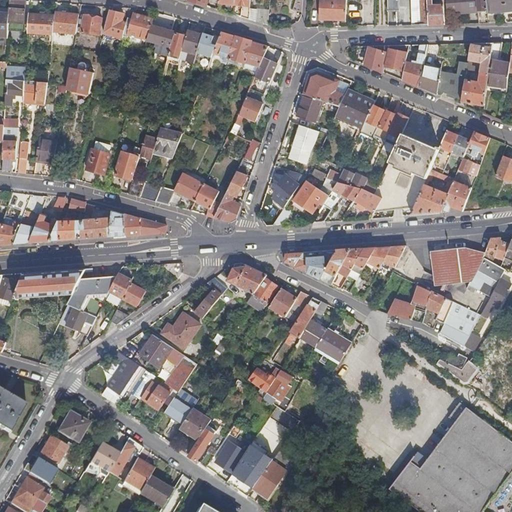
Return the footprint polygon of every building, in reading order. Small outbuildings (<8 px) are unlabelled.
[(0,0),(0,33),(0,37),(10,37),(10,30),(11,12),(2,11),(2,0),(0,0)] [(22,4),(26,5),(26,0),(11,0),(11,7),(22,8),(22,4)] [(235,0),(235,5),(243,6),(242,17),(249,19),(250,9),(251,0),(235,0)] [(296,0),(293,10),(302,12),(303,0),(296,0)] [(320,0),(320,19),(336,20),(346,20),(346,0),(320,0)] [(387,0),(388,10),(399,10),(398,0),(387,0)] [(420,0),(411,0),(412,25),(422,25),(420,0)] [(420,0),(422,25),(429,24),(428,0),(429,0),(420,0)] [(446,24),(443,0),(441,0),(441,5),(434,6),(433,0),(429,0),(428,0),(429,24),(437,24),(446,24)] [(446,0),(447,13),(463,11),(461,0),(446,0)] [(461,0),(463,11),(478,11),(478,10),(476,0),(461,0)] [(476,0),(478,10),(487,9),(486,0),(476,0)] [(486,0),(487,9),(487,13),(507,11),(506,0),(486,0)] [(27,5),(26,5),(22,4),(22,8),(11,7),(11,12),(10,30),(26,31),(27,5)] [(257,22),(257,10),(250,9),(249,19),(257,22)] [(124,14),(110,10),(105,32),(124,37),(124,36),(128,23),(122,21),(124,14)] [(270,11),(257,10),(257,22),(260,23),(269,25),(270,11)] [(80,14),(56,12),(56,15),(54,31),(77,33),(80,14)] [(30,14),(29,32),(54,34),(54,31),(56,15),(30,14)] [(95,16),(85,15),(83,31),(100,34),(103,17),(102,15),(97,14),(95,16)] [(128,23),(124,36),(128,37),(129,34),(148,39),(152,26),(153,18),(135,14),(134,19),(129,17),(128,23)] [(397,23),(397,15),(389,15),(389,23),(397,23)] [(155,46),(162,48),(164,43),(172,46),(176,32),(152,26),(148,39),(156,41),(155,46)] [(179,31),(176,30),(176,32),(172,46),(170,51),(170,53),(181,56),(187,35),(179,33),(179,31)] [(181,56),(180,59),(194,63),(203,35),(188,31),(187,35),(181,56)] [(217,45),(214,53),(260,67),(264,57),(269,46),(260,43),(246,39),(229,34),(222,31),(217,45)] [(217,45),(214,44),(212,43),(214,36),(204,32),(203,35),(194,63),(208,67),(212,56),(214,53),(217,45)] [(472,44),(469,60),(482,63),(481,73),(489,74),(493,43),(483,43),(472,44)] [(498,86),(507,88),(508,82),(510,63),(499,62),(502,43),(493,43),(489,74),(487,85),(498,86)] [(420,45),(418,61),(417,64),(409,62),(409,60),(410,53),(408,52),(408,53),(404,70),(402,80),(409,82),(420,87),(425,63),(428,44),(420,45)] [(385,53),(370,48),(366,65),(372,68),(381,71),(385,53)] [(404,70),(408,53),(389,49),(385,66),(394,68),(404,70)] [(170,53),(167,62),(178,65),(180,59),(181,56),(170,53)] [(214,53),(212,56),(258,70),(260,67),(214,53)] [(269,83),(278,63),(264,57),(260,67),(258,70),(255,77),(269,83)] [(467,71),(481,73),(482,63),(469,60),(468,63),(467,71)] [(438,90),(462,100),(466,74),(467,71),(468,63),(460,62),(458,74),(441,71),(441,69),(428,66),(428,64),(425,63),(420,87),(437,94),(438,90)] [(27,68),(8,67),(8,68),(8,79),(26,80),(27,68)] [(94,72),(71,67),(68,84),(67,89),(73,90),(73,92),(87,95),(87,93),(90,94),(94,72)] [(347,91),(349,85),(330,77),(317,72),(311,75),(308,82),(304,94),(323,100),(340,106),(347,91)] [(489,74),(481,73),(479,82),(469,80),(470,74),(466,74),(462,100),(462,102),(472,104),(484,106),(487,85),(489,74)] [(7,93),(6,106),(13,106),(14,95),(25,95),(26,80),(8,79),(7,84),(10,84),(10,93),(7,93)] [(49,82),(26,80),(25,95),(24,101),(36,102),(36,103),(46,104),(49,82)] [(98,87),(97,93),(109,95),(111,89),(98,87)] [(340,106),(334,120),(350,126),(363,98),(355,95),(347,91),(340,106)] [(316,122),(323,100),(304,94),(301,105),(297,116),(316,122)] [(241,126),(245,117),(256,121),(259,113),(263,104),(247,97),(239,114),(235,123),(235,124),(240,126),(241,126)] [(350,126),(362,131),(374,105),(374,104),(368,101),(363,98),(350,126)] [(259,113),(267,116),(272,107),(264,103),(263,104),(259,113)] [(362,131),(361,133),(373,138),(374,135),(386,111),(380,108),(374,105),(362,131)] [(388,135),(397,116),(391,113),(386,111),(374,135),(386,141),(388,135)] [(268,117),(267,116),(259,113),(256,121),(253,127),(256,129),(255,131),(261,134),(268,117)] [(404,116),(399,113),(397,116),(388,135),(399,141),(403,133),(410,119),(404,116)] [(19,128),(19,120),(5,119),(5,125),(5,127),(19,128)] [(240,126),(235,124),(234,125),(231,132),(237,135),(240,126)] [(318,131),(299,125),(294,140),(292,147),(290,153),(301,157),(299,163),(309,166),(313,154),(320,132),(318,131)] [(135,146),(143,148),(146,135),(148,128),(140,126),(135,146)] [(18,159),(19,128),(5,127),(5,140),(4,159),(11,159),(9,171),(17,172),(18,159)] [(182,134),(161,128),(158,138),(153,154),(154,154),(155,151),(173,155),(172,158),(173,159),(182,134)] [(453,133),(448,131),(441,147),(452,152),(459,135),(453,133)] [(468,147),(471,149),(474,149),(471,155),(479,159),(480,156),(477,155),(479,152),(485,154),(491,138),(483,134),(474,131),(471,140),(468,147)] [(244,158),(251,161),(259,142),(253,140),(255,135),(251,133),(248,140),(252,142),(244,158)] [(399,141),(377,188),(374,194),(382,199),(375,212),(374,213),(395,210),(415,208),(431,170),(437,156),(441,147),(437,146),(437,148),(420,141),(403,133),(399,141)] [(153,154),(158,138),(146,135),(143,148),(141,153),(152,157),(153,154)] [(373,139),(384,144),(386,141),(374,135),(373,138),(373,139)] [(452,152),(449,159),(453,161),(456,154),(464,157),(468,147),(471,140),(464,138),(459,135),(452,152)] [(41,138),(37,161),(54,164),(58,141),(41,138)] [(30,141),(21,141),(20,172),(26,173),(27,159),(28,159),(30,141)] [(95,149),(93,149),(87,170),(105,175),(111,154),(109,153),(112,145),(97,141),(95,149)] [(143,148),(135,146),(134,150),(135,152),(132,154),(123,151),(116,174),(133,180),(133,179),(141,153),(143,148)] [(301,157),(290,153),(288,159),(299,163),(301,157)] [(431,170),(439,173),(442,167),(438,165),(441,157),(437,156),(431,170)] [(503,156),(496,175),(503,178),(510,181),(511,175),(511,159),(510,159),(503,156)] [(255,163),(251,161),(244,158),(237,171),(248,175),(251,176),(255,163)] [(473,162),(467,159),(464,158),(459,169),(464,172),(468,173),(473,162)] [(77,180),(80,167),(72,165),(69,179),(77,180)] [(323,181),(326,174),(316,169),(312,176),(323,181)] [(277,184),(272,198),(284,208),(286,206),(307,175),(291,170),(288,173),(286,172),(279,182),(277,184)] [(341,175),(330,170),(326,179),(338,182),(341,175)] [(355,175),(344,170),(341,175),(338,182),(348,185),(350,185),(355,175)] [(455,179),(439,173),(431,170),(415,208),(412,215),(430,214),(442,213),(443,210),(455,179)] [(235,197),(237,198),(248,175),(237,171),(227,193),(235,197)] [(162,186),(162,187),(156,202),(169,205),(175,191),(196,202),(205,183),(183,172),(175,190),(162,186)] [(363,189),(366,183),(368,179),(356,173),(355,175),(350,185),(362,189),(363,189)] [(455,209),(463,211),(472,188),(457,183),(458,179),(456,178),(455,179),(443,210),(449,212),(451,207),(455,209)] [(133,180),(129,194),(134,195),(141,197),(145,183),(133,179),(133,180)] [(326,179),(323,186),(332,192),(333,189),(338,182),(326,179)] [(329,196),(320,190),(308,182),(295,200),(304,206),(313,212),(316,209),(319,211),(324,204),(329,196)] [(338,182),(333,189),(341,194),(348,185),(338,182)] [(162,187),(145,183),(141,197),(148,199),(156,202),(162,187)] [(220,191),(205,183),(196,202),(209,209),(208,216),(215,217),(221,204),(215,201),(220,191)] [(348,185),(341,194),(348,198),(354,201),(362,189),(350,185),(348,185)] [(332,192),(323,186),(320,190),(329,196),(332,192)] [(341,194),(333,189),(332,192),(329,196),(324,204),(332,210),(341,194)] [(362,189),(354,201),(354,202),(356,203),(357,201),(365,206),(375,212),(382,199),(374,194),(363,189),(362,189)] [(233,201),(235,197),(227,193),(221,204),(215,217),(230,222),(233,220),(237,218),(241,205),(233,201)] [(49,195),(47,201),(66,204),(69,197),(49,195)] [(69,197),(66,204),(66,206),(86,211),(87,203),(72,199),(73,198),(69,197)] [(86,211),(85,213),(94,212),(95,205),(87,203),(86,211)] [(292,211),(286,206),(284,208),(273,225),(284,225),(292,211)] [(127,235),(126,214),(113,210),(112,216),(111,236),(118,236),(127,235)] [(31,226),(21,224),(20,223),(13,243),(22,243),(31,242),(42,214),(37,213),(31,226)] [(42,214),(31,242),(41,241),(51,241),(60,220),(54,218),(51,224),(48,222),(48,220),(47,219),(48,216),(42,214)] [(167,225),(137,217),(126,214),(127,235),(143,234),(166,233),(167,225)] [(112,216),(84,219),(80,239),(98,237),(111,236),(112,216)] [(65,220),(60,220),(51,241),(65,240),(80,239),(84,219),(83,220),(72,220),(72,218),(65,218),(65,220)] [(13,243),(20,223),(17,223),(16,225),(14,224),(13,227),(3,224),(0,232),(0,244),(4,244),(13,243)] [(493,262),(495,256),(501,240),(502,237),(497,238),(492,238),(486,254),(484,257),(493,262)] [(505,258),(510,243),(501,240),(495,256),(501,259),(499,265),(501,267),(505,258)] [(390,265),(396,267),(406,246),(391,247),(382,265),(388,269),(390,265)] [(376,248),(368,262),(380,268),(382,265),(391,247),(383,247),(376,248)] [(351,293),(359,278),(366,266),(368,262),(376,248),(364,249),(353,268),(350,273),(342,289),(351,293)] [(436,287),(470,283),(484,257),(486,254),(466,248),(432,253),(436,287)] [(327,281),(333,284),(352,249),(344,250),(337,251),(323,279),(327,281)] [(337,286),(342,289),(350,273),(348,272),(351,267),(353,268),(364,249),(359,249),(352,249),(333,284),(337,286)] [(310,270),(310,273),(319,277),(323,279),(337,251),(322,252),(304,253),(296,266),(298,267),(297,268),(310,270)] [(286,261),(296,266),(304,253),(295,254),(287,254),(286,261)] [(484,257),(470,283),(467,289),(474,293),(476,289),(491,297),(501,278),(506,269),(501,267),(499,265),(493,262),(484,257)] [(511,261),(505,258),(501,267),(506,269),(510,271),(511,266),(511,261)] [(182,261),(166,262),(164,265),(181,277),(187,273),(182,261)] [(380,268),(368,262),(366,266),(378,272),(380,268)] [(229,280),(255,293),(266,277),(268,275),(254,268),(243,263),(236,264),(229,280)] [(73,294),(80,278),(85,268),(60,270),(24,272),(15,298),(73,294)] [(378,272),(372,284),(379,287),(387,272),(380,268),(378,272)] [(131,282),(132,279),(119,273),(118,276),(107,297),(119,304),(123,297),(131,282)] [(68,304),(74,306),(97,316),(107,297),(118,276),(80,278),(73,294),(68,304)] [(0,296),(12,300),(19,281),(3,277),(0,285),(0,296)] [(213,286),(216,289),(196,312),(204,319),(212,309),(228,288),(219,279),(216,277),(211,283),(213,286)] [(255,293),(249,301),(263,311),(280,287),(266,277),(255,293)] [(364,280),(359,278),(351,293),(356,296),(364,280)] [(491,297),(482,314),(488,317),(494,306),(499,308),(511,284),(501,278),(491,297)] [(123,297),(138,305),(146,290),(131,282),(123,297)] [(420,286),(416,303),(417,303),(416,309),(427,313),(428,307),(441,313),(438,319),(446,323),(441,333),(442,334),(464,347),(472,333),(482,315),(433,291),(433,292),(420,286)] [(271,306),(287,316),(288,315),(295,320),(310,295),(302,291),(298,298),(282,288),(271,306)] [(0,303),(10,306),(12,300),(0,296),(0,303)] [(298,335),(302,337),(312,320),(316,312),(322,301),(318,299),(314,297),(286,341),(291,344),(298,335)] [(394,303),(416,309),(417,303),(416,303),(396,298),(394,303)] [(322,301),(316,312),(323,315),(329,304),(322,301)] [(394,303),(389,314),(412,320),(416,309),(394,303)] [(74,306),(67,324),(81,330),(85,322),(92,325),(97,316),(74,306)] [(129,315),(117,309),(111,321),(117,324),(129,315)] [(185,313),(176,326),(193,337),(202,324),(185,313)] [(312,320),(302,337),(317,347),(328,330),(312,320)] [(193,337),(176,326),(175,327),(170,323),(164,332),(186,347),(193,337)] [(317,347),(341,361),(353,342),(329,328),(328,330),(317,347)] [(474,353),(482,338),(472,333),(464,347),(474,353)] [(143,352),(162,365),(174,347),(155,334),(143,352)] [(226,345),(223,342),(211,359),(216,362),(226,345)] [(174,347),(162,365),(174,373),(186,355),(174,347)] [(511,348),(479,392),(500,407),(511,391),(511,348)] [(109,386),(124,396),(143,367),(129,357),(118,349),(113,353),(126,361),(109,386)] [(447,361),(462,368),(468,357),(460,353),(458,358),(450,354),(447,361)] [(186,355),(174,373),(167,383),(175,388),(180,392),(199,364),(186,355)] [(478,368),(469,361),(463,369),(462,368),(441,358),(438,362),(465,381),(468,381),(478,368)] [(222,366),(215,377),(219,380),(224,373),(228,376),(230,372),(222,366)] [(161,409),(175,388),(167,383),(143,367),(124,396),(129,399),(133,393),(142,399),(143,397),(161,409)] [(267,374),(259,367),(250,379),(265,390),(262,394),(266,397),(268,393),(277,378),(281,369),(278,367),(273,375),(269,372),(267,374)] [(282,370),(277,378),(268,393),(282,401),(292,386),(290,385),(295,377),(282,370)] [(240,378),(236,384),(245,390),(248,384),(240,378)] [(124,396),(109,386),(103,395),(118,405),(124,396)] [(0,449),(15,424),(14,424),(25,404),(0,389),(0,449)] [(183,391),(179,397),(196,406),(200,399),(183,391)] [(177,396),(166,413),(184,425),(195,408),(177,396)] [(301,404),(292,399),(286,411),(283,416),(292,421),(301,404)] [(424,511),(482,511),(484,510),(511,472),(511,440),(461,403),(451,416),(457,421),(426,463),(416,455),(392,487),(424,511)] [(212,420),(213,420),(195,408),(184,425),(182,428),(200,440),(212,420)] [(89,423),(69,411),(58,431),(77,442),(89,423)] [(221,426),(212,420),(200,440),(190,454),(199,460),(221,426)] [(237,422),(231,431),(238,435),(243,426),(237,422)] [(57,464),(68,447),(53,437),(49,443),(47,442),(40,454),(57,464)] [(286,441),(280,437),(270,450),(277,455),(286,441)] [(131,450),(139,455),(142,448),(135,443),(128,438),(119,454),(109,472),(118,478),(120,475),(118,474),(131,450)] [(218,461),(235,472),(248,452),(231,442),(227,448),(223,454),(218,461)] [(109,472),(119,454),(101,443),(89,462),(99,468),(98,472),(99,474),(106,478),(109,472)] [(218,451),(223,454),(227,448),(222,445),(218,451)] [(208,468),(216,455),(211,451),(202,464),(208,468)] [(248,452),(235,472),(251,483),(264,463),(248,452)] [(55,469),(38,458),(31,470),(48,480),(55,469)] [(154,469),(137,458),(123,481),(141,491),(149,477),(154,469)] [(288,471),(273,461),(255,488),(269,498),(288,471)] [(26,477),(19,488),(46,504),(50,497),(41,492),(46,484),(29,473),(26,478),(26,477)] [(141,491),(139,495),(156,505),(166,488),(149,477),(141,491)] [(24,511),(41,511),(46,504),(19,488),(10,503),(24,511)] [(156,505),(162,508),(172,491),(166,488),(156,505)]
